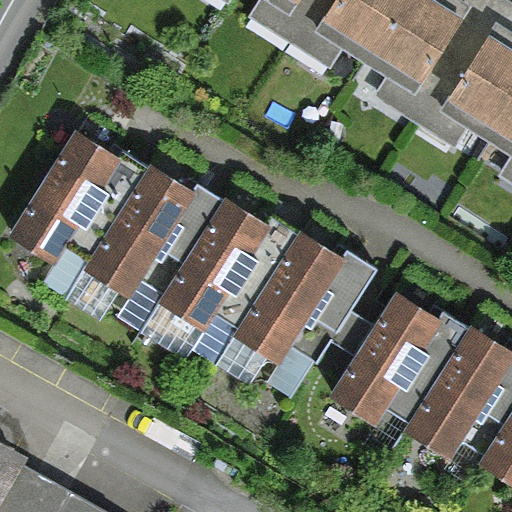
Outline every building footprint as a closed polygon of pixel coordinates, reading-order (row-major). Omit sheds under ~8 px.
[(468,24),(431,0),(343,0),(327,24),(424,89),(468,24)] [(511,52),(491,38),(447,103),(511,145),(511,52)] [(121,164),(75,137),(11,243),(57,270),(121,164)] [(195,200),(150,173),(86,279),(132,306),(195,200)] [(270,236),(224,208),(160,314),(206,341),(270,236)] [(346,270),(300,242),(237,348),(282,376),(346,270)] [(441,325),(395,298),(331,404),(377,432),(441,325)] [(511,364),(511,355),(470,330),(407,436),(453,464),(511,364)] [(511,419),(482,469),(511,487),(511,419)] [(29,441),(0,425),(0,511),(120,511),(20,457),(29,441)]
